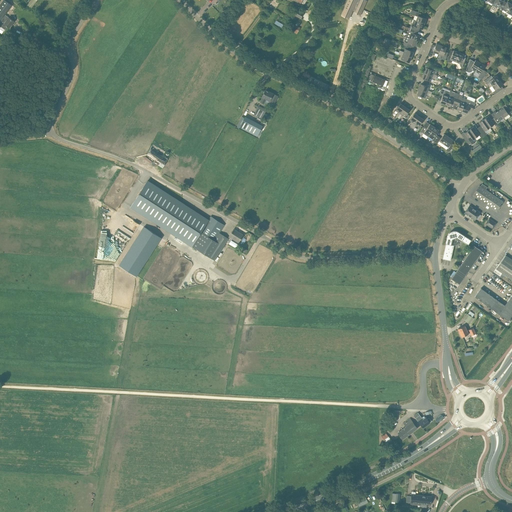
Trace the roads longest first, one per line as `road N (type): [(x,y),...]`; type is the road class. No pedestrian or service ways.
road 1 (unclassified): [(435,252),(301,256),(133,163),(61,138),(50,127),(73,71),(69,45),(96,0)]
road 2 (unclassified): [(459,188),(370,124),(252,65),(182,0)]
road 3 (primary): [(290,511),(430,444)]
road 4 (unclassified): [(511,88),(453,125),(412,101),(415,73)]
